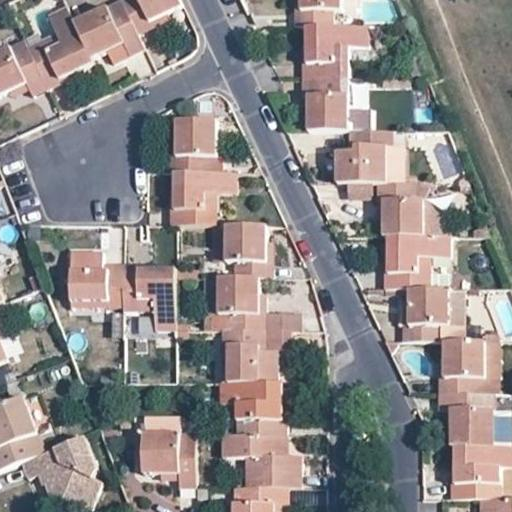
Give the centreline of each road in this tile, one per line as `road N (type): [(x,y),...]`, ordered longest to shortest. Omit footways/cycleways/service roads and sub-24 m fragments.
road 1 (residential): [(232,65),(401,421),(404,511)]
road 2 (residential): [(84,171),(134,108),(232,65)]
